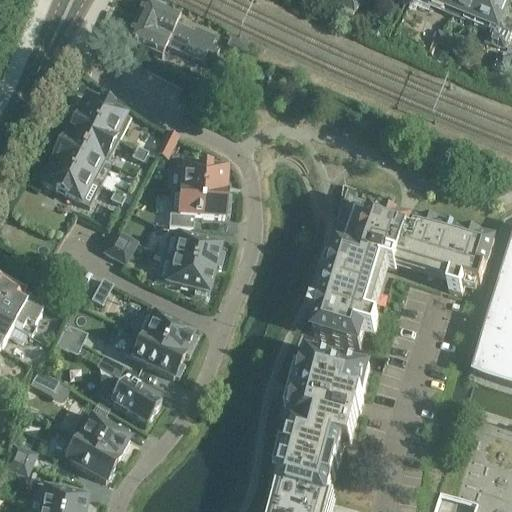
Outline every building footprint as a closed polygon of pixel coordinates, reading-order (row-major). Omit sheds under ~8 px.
[(341,0),(337,6),(346,9),(352,0),(341,0)] [(356,0),(352,0),(346,9),(356,14),(362,4),(356,0)] [(443,14),(453,18),(460,0),(418,0),(445,11),(443,14)] [(460,0),(453,18),(464,22),(465,19),(476,24),(485,0),(460,0)] [(485,0),(476,24),(488,29),(487,32),(490,33),(486,44),(503,52),(511,31),(501,27),(503,23),(504,24),(509,12),(507,11),(511,0),(485,0)] [(145,2),(136,22),(208,55),(216,58),(219,51),(211,48),(214,40),(194,31),(192,35),(176,28),(180,17),(163,10),(150,4),(145,2)] [(377,23),(386,29),(397,10),(388,4),(377,23)] [(208,55),(136,22),(126,44),(162,60),(166,51),(199,66),(204,55),(208,55)] [(432,44),(441,48),(446,36),(438,33),(432,44)] [(446,36),(441,48),(450,52),(455,40),(446,36)] [(498,61),(495,72),(507,76),(511,52),(511,51),(508,51),(505,57),(500,56),(499,57),(498,56),(497,60),(498,61)] [(85,100),(74,121),(118,144),(129,123),(111,113),(100,107),(99,107),(85,100)] [(68,121),(63,132),(68,134),(63,143),(107,166),(118,144),(74,121),(73,124),(68,121)] [(155,157),(155,158),(165,164),(176,143),(177,142),(166,137),(165,138),(155,157)] [(53,149),(48,160),(53,162),(51,165),(100,191),(111,168),(107,166),(63,143),(63,142),(58,152),(53,149)] [(142,148),(138,156),(146,159),(149,152),(142,148)] [(138,156),(134,163),(142,167),(146,159),(138,156)] [(181,170),(180,193),(224,196),(226,173),(214,172),(214,166),(194,164),(194,170),(181,170)] [(51,165),(40,187),(54,194),(54,195),(65,201),(66,200),(88,212),(100,191),(51,165)] [(318,325),(314,339),(360,353),(365,336),(375,339),(379,326),(374,324),(390,273),(396,275),(397,274),(450,290),(448,295),(462,299),(465,288),(481,293),(495,248),(409,222),(408,226),(388,219),(393,203),(343,188),(337,228),(348,231),(342,253),(340,253),(336,267),(335,267),(318,324),(318,325)] [(20,190),(0,226),(0,252),(42,275),(73,218),(20,190)] [(169,219),(168,230),(192,232),(193,220),(223,222),(223,219),(228,220),(230,200),(225,199),(225,197),(224,196),(180,193),(180,194),(170,193),(168,219),(169,219)] [(113,196),(109,204),(120,209),(124,202),(113,196)] [(104,255),(103,256),(114,262),(125,241),(115,235),(104,255)] [(167,236),(161,260),(214,273),(215,270),(220,271),(224,256),(219,255),(220,250),(167,236)] [(125,241),(114,262),(124,268),(136,247),(125,241)] [(161,260),(155,285),(194,295),(192,300),(204,303),(205,298),(208,298),(214,273),(161,260)] [(511,380),(511,261),(480,365),(511,380)] [(0,323),(27,338),(31,341),(36,332),(34,331),(41,319),(40,313),(21,302),(24,297),(0,283),(0,323)] [(102,283),(90,304),(101,310),(112,289),(102,283)] [(144,314),(134,335),(183,359),(193,337),(145,314),(144,314)] [(0,352),(2,353),(9,340),(22,347),(27,338),(0,323),(0,352)] [(65,327),(60,338),(81,348),(86,338),(65,327)] [(134,335),(123,359),(172,382),(183,359),(134,335)] [(60,338),(54,349),(76,359),(81,348),(60,338)] [(333,511),(336,504),(329,502),(343,446),(350,448),(358,415),(360,415),(363,402),(362,401),(370,372),(307,355),(303,372),(295,370),(290,386),(297,388),(294,398),(288,396),(284,412),(292,414),(287,431),(293,433),(289,448),(280,446),(273,472),(282,474),(277,493),(279,493),(278,494),(273,511),(333,511)] [(38,374),(31,384),(52,396),(58,386),(38,374)] [(113,380),(100,402),(146,431),(160,408),(113,380)] [(80,415),(68,436),(115,463),(116,463),(127,442),(80,415)] [(68,436),(55,459),(103,486),(116,463),(115,463),(68,436)] [(511,438),(490,437),(463,453),(448,471),(440,495),(458,501),(478,507),(485,483),(507,477),(511,477),(511,438)] [(13,449),(8,460),(30,470),(35,459),(13,449)] [(8,460),(3,471),(25,481),(30,470),(8,460)] [(34,490),(29,511),(84,511),(87,502),(34,490)]
